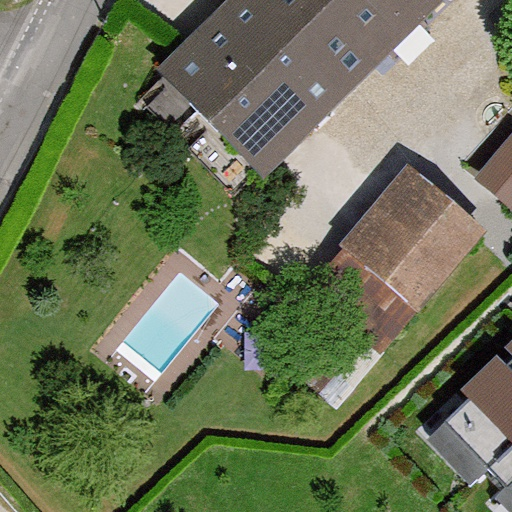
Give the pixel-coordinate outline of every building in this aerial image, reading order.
[(237,0),(163,74),(259,170),(342,88),(255,0),(237,0)] [(255,0),(342,88),(431,0),(255,0)] [(511,141),(486,173),(511,195),(511,141)] [(408,179),(347,250),(381,279),(443,209),(408,179)] [(473,235),(443,209),(381,279),(412,305),(473,235)] [(343,247),(307,291),(381,354),(418,310),(412,305),(381,279),(347,250),(343,247)] [(511,361),(472,401),(511,441),(511,361)]
